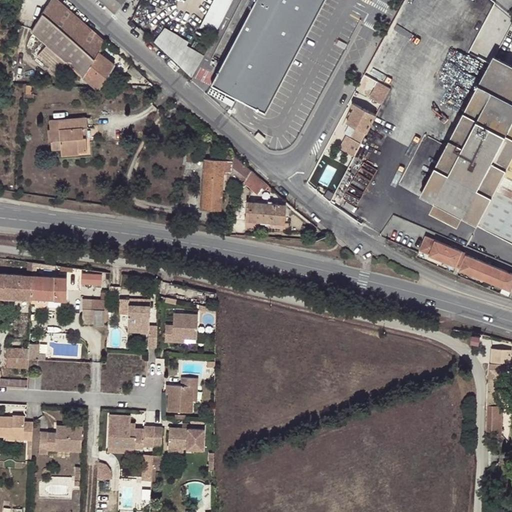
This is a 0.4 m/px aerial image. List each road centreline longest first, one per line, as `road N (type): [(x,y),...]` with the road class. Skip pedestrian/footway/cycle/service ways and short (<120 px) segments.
road 1 (unclassified): [(0,245),(306,300),(450,339),(472,352),(475,511)]
road 2 (secondary): [(0,217),(193,243),(511,321)]
road 3 (residential): [(280,175),(83,0)]
road 4 (residential): [(381,0),(280,175)]
road 5 (residential): [(0,395),(152,401),(153,374)]
road 6 (unknown): [(362,237),(390,201),(511,255)]
road 7 (unclassified): [(511,305),(371,243)]
